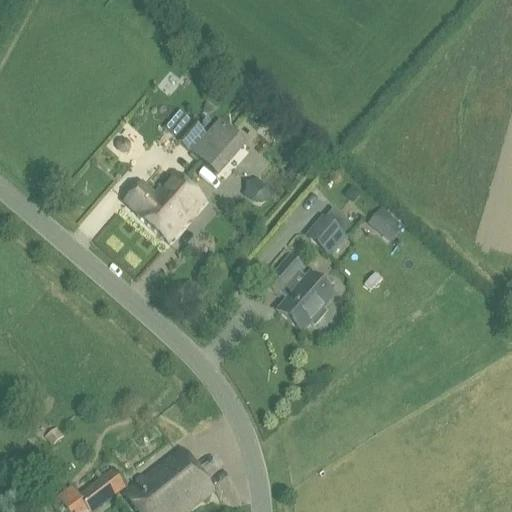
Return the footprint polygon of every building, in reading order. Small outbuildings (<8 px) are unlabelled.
[(188,152),(204,133),(178,111),(161,130),(188,152)] [(195,149),(210,159),(236,125),(222,114),(195,149)] [(254,158),(263,147),(238,127),(210,161),(228,176),(247,152),(254,158)] [(120,140),(115,145),(115,152),(120,156),(127,156),(132,152),(132,145),(127,140),(120,140)] [(286,174),(295,182),(309,166),(300,158),(286,174)] [(169,213),(190,189),(173,175),(154,196),(141,185),(124,205),(137,216),(136,217),(146,226),(157,213),(164,219),(170,213),(169,213)] [(243,196),(253,203),(254,204),(256,205),(257,205),(259,205),(261,205),(263,205),(264,204),(266,203),(267,202),(268,201),(269,199),(269,198),(270,196),(270,194),(270,192),(269,191),(268,189),(257,180),(243,196)] [(204,202),(190,189),(169,213),(170,213),(164,219),(157,213),(146,226),(167,245),(204,202)] [(323,221),(307,239),(326,254),(341,237),(323,221)] [(394,222),(382,237),(392,246),(405,231),(394,222)] [(288,301),(277,314),(301,335),(310,324),(314,327),(325,315),(321,312),(333,298),(309,277),(305,282),(298,276),(302,271),(289,260),(265,287),(278,298),(281,295),(288,301)] [(45,438),(53,447),(64,438),(56,429),(45,438)] [(134,511),(186,511),(213,492),(182,451),(122,496),(134,511)] [(70,488),(56,498),(67,511),(96,511),(126,489),(111,471),(77,497),(70,488)]
